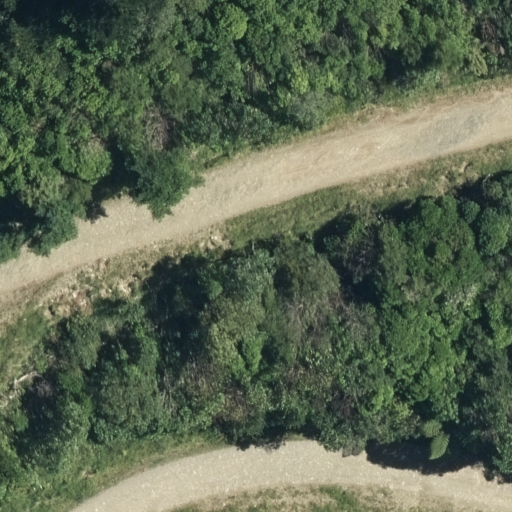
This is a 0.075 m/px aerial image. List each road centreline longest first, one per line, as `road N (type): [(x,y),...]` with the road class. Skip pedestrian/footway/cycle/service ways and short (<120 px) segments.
road 1 (track): [(0,278),(78,244),(372,162),(511,134)]
road 2 (track): [(511,464),(242,466),(131,489),(99,511)]
